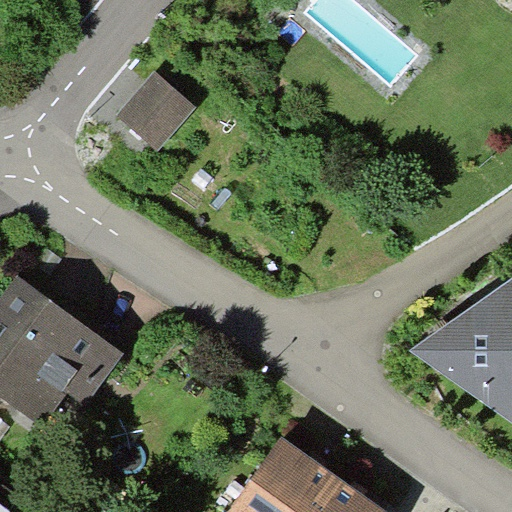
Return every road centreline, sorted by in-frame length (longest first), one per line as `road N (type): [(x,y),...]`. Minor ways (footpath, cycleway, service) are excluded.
road 1 (residential): [(294,347),(0,165)]
road 2 (residential): [(507,511),(294,347)]
road 3 (residential): [(294,347),(433,277),(511,216)]
road 4 (residential): [(0,165),(145,0)]
